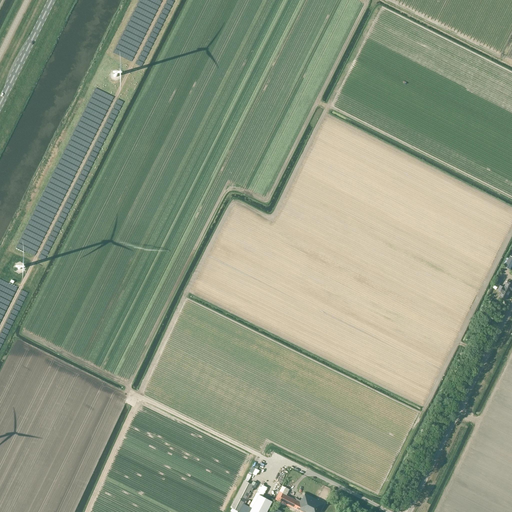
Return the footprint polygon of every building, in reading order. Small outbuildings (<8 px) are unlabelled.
[(498,278),(493,285),(498,288),(502,280),(498,278)] [(502,292),(499,297),(507,300),(511,289),(511,288),(505,285),(504,287),(500,286),(498,291),(502,292)] [(232,508),(230,511),(231,511),(237,511),(238,511),(239,511),(243,504),(253,485),(247,483),(244,481),(230,507),(232,508)] [(260,485),(248,507),(251,509),(258,495),(263,486),(260,485)] [(301,511),(319,511),(324,503),(305,493),(304,494),(302,498),(299,502),(297,501),(298,501),(282,493),(278,501),(291,507),(290,510),(292,511),(293,509),(294,507),(296,508),(296,509),(301,511)] [(251,509),(249,511),(266,511),(272,502),(258,495),(251,509)]
